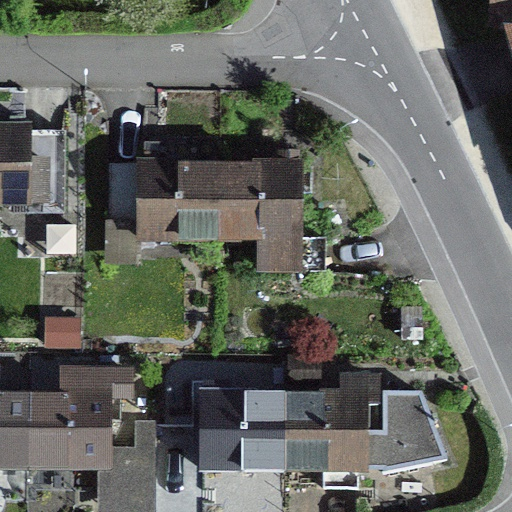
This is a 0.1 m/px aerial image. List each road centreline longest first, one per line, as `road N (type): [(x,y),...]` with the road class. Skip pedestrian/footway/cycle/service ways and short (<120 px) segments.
road 1 (residential): [(375,51),(0,58)]
road 2 (residential): [(511,324),(375,51)]
